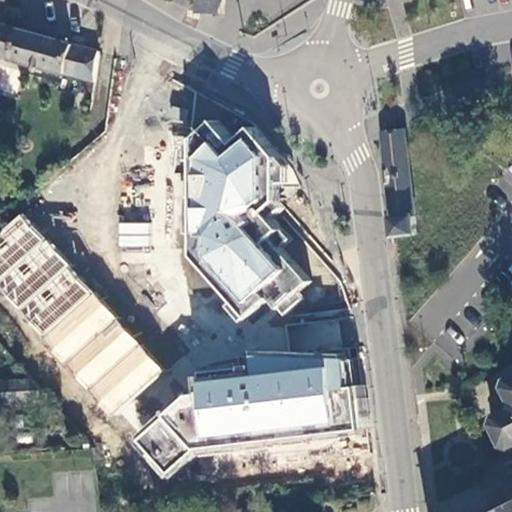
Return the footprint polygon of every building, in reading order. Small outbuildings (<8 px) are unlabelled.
[(197,0),(197,12),(219,13),(219,0),(197,0)] [(79,60),(82,46),(3,25),(0,43),(0,56),(79,78),(82,61),(79,60)] [(96,83),(101,52),(82,46),(79,60),(82,61),(79,78),(96,83)] [(219,120),(198,138),(198,255),(252,316),(273,298),(282,309),(313,281),(275,238),(285,230),(270,212),(282,200),(282,157),(257,127),(239,143),(219,120)] [(407,130),(383,134),(385,148),(408,144),(407,130)] [(408,144),(385,148),(393,220),(416,216),(408,144)] [(0,181),(12,181),(13,165),(0,164),(0,181)] [(50,241),(26,215),(0,237),(0,281),(2,284),(50,241)] [(416,216),(393,220),(395,238),(418,235),(417,217),(416,216)] [(75,266),(52,240),(50,241),(2,284),(7,289),(25,310),(73,267),(75,266)] [(96,293),(73,267),(25,310),(30,315),(48,336),(96,293)] [(122,318),(98,292),(96,293),(48,336),(53,341),(72,362),(120,320),(122,318)] [(30,315),(25,310),(13,321),(17,326),(30,315)] [(143,346),(120,320),(72,362),(76,367),(95,388),(143,346)] [(53,341),(48,336),(36,347),(40,352),(53,341)] [(168,370),(145,344),(143,346),(95,388),(100,393),(118,414),(168,370)] [(368,429),(362,386),(355,387),(351,359),(259,355),(262,376),(248,377),(247,367),(208,371),(211,393),(195,395),(144,440),(174,474),(202,449),(368,429)] [(76,367),(72,362),(59,374),(64,379),(76,367)] [(507,450),(511,447),(510,453),(511,453),(511,508),(503,511),(511,511),(511,378),(509,376),(506,380),(511,384),(505,385),(506,389),(509,389),(511,394),(511,410),(502,416),(496,412),(494,415),(499,420),(498,422),(492,422),(493,427),(497,427),(506,445),(503,447),(507,450)] [(100,393),(95,388),(82,400),(87,405),(100,393)]
